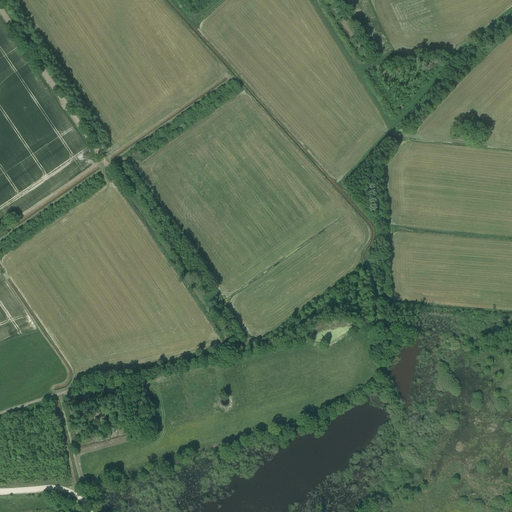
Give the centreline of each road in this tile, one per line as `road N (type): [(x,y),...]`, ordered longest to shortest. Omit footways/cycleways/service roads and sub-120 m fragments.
road 1 (track): [(377,322),(367,256),(373,224),(172,0)]
road 2 (track): [(108,166),(226,339),(221,352),(54,395)]
road 3 (track): [(108,166),(233,78),(162,0)]
road 4 (track): [(0,8),(108,166)]
road 5 (track): [(511,147),(383,130)]
